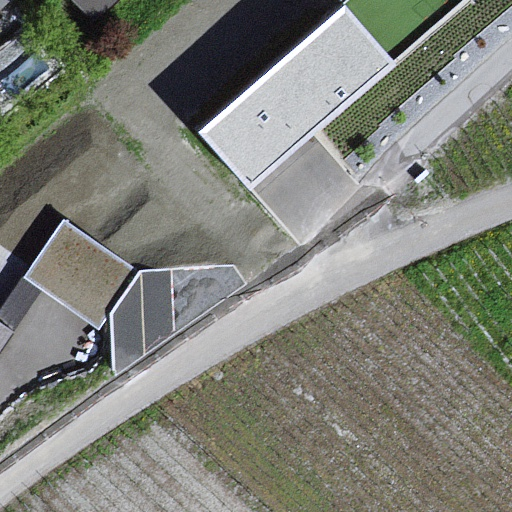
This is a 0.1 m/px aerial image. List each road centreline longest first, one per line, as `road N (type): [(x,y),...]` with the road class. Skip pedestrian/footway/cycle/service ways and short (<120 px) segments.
road 1 (unclassified): [(0,490),(117,399),(321,282)]
road 2 (unclassified): [(511,61),(323,249),(321,282)]
road 3 (unclassified): [(321,282),(511,203)]
